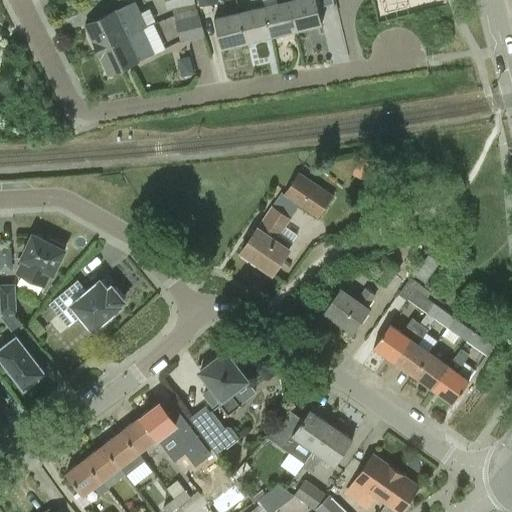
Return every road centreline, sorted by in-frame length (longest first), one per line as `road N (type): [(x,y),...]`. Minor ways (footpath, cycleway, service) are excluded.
road 1 (residential): [(404,62),(78,110),(20,0)]
road 2 (residential): [(201,313),(228,310),(259,320),(447,454),(470,466),(506,465)]
road 3 (residential): [(0,479),(176,342),(201,313)]
road 4 (residential): [(201,313),(141,245),(62,198),(0,201)]
